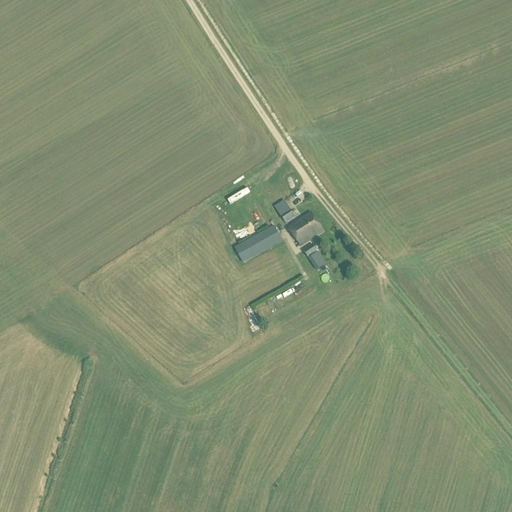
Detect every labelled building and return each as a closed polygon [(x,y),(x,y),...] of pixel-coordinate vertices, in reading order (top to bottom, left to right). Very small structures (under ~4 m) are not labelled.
[(275,207),(281,217),(290,210),(285,201),(275,207)] [(290,210),(281,217),(286,224),(295,218),(290,210)] [(289,229),(301,247),(324,232),(312,214),(289,229)] [(235,248),(244,264),(283,242),(274,226),(235,248)] [(304,251),(309,259),(318,254),(312,246),(304,251)] [(367,274),(375,267),(369,260),(361,266),(367,274)] [(313,282),(306,285),(311,295),(317,292),(313,282)]
